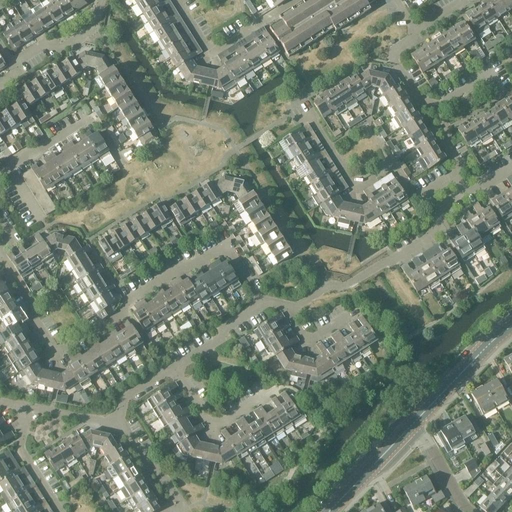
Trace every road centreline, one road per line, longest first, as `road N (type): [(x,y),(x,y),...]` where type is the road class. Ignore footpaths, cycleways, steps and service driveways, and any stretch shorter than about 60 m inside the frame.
road 1 (residential): [(263,302),(225,248),(127,300),(125,311),(55,355),(0,252)]
road 2 (residential): [(442,205),(409,189),(397,169),(352,181),(310,115),(297,123)]
road 3 (residential): [(295,0),(207,53),(173,0)]
road 4 (residential): [(0,170),(91,114),(118,159)]
road 5 (residential): [(171,366),(214,422),(275,387)]
road 6 (tertiary): [(415,422),(511,326)]
road 7 (residential): [(12,64),(42,45),(58,51),(95,28),(102,0)]
road 8 (tertiary): [(328,511),(415,422)]
